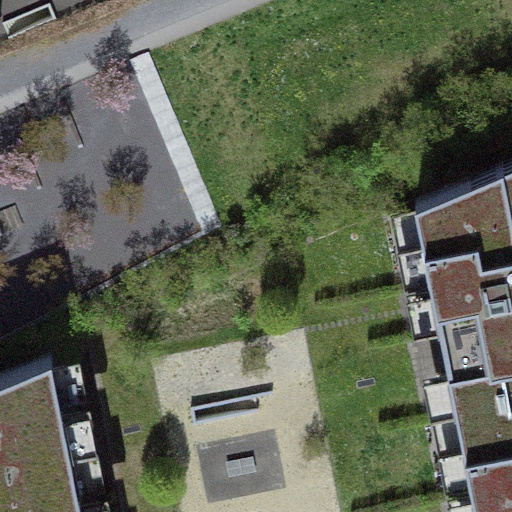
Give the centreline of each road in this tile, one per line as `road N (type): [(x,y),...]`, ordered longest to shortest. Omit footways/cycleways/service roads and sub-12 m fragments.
road 1 (motorway): [(0,275),(511,55)]
road 2 (motorway): [(289,0),(0,128)]
